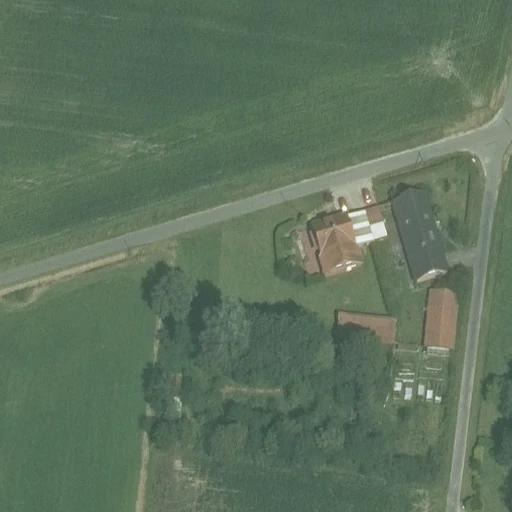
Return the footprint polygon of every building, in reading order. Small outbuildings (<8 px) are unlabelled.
[(433,200),(384,215),(394,248),(402,274),(413,271),(421,297),(458,286),(433,200)] [(351,225),(361,258),(394,248),(384,215),(351,225)] [(351,225),(351,223),(315,233),(331,288),(367,277),(361,258),(351,225)] [(459,361),(466,303),(431,299),(425,357),(459,361)] [(404,327),(345,320),(342,346),(401,352),(404,327)] [(422,361),(423,354),(404,352),(403,359),(422,361)] [(163,377),(162,420),(176,420),(177,378),(163,377)] [(327,411),(306,407),(303,423),(323,428),(327,411)]
